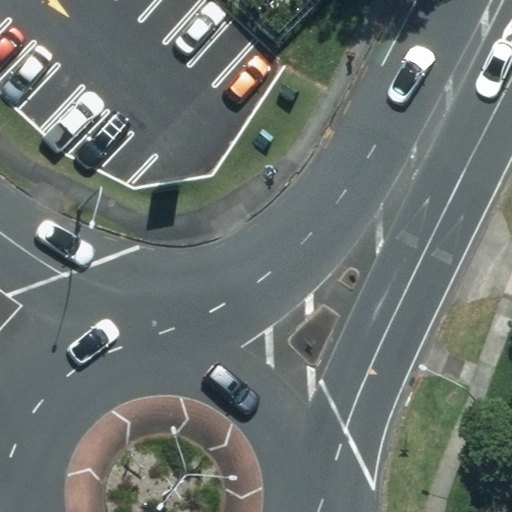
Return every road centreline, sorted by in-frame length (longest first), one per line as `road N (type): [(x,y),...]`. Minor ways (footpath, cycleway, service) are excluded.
road 1 (secondary): [(417,156),(330,464)]
road 2 (secondary): [(218,339),(417,156)]
road 3 (secondary): [(4,450),(38,388),(84,351),(161,330)]
road 4 (secondary): [(0,243),(161,330)]
road 5 (secondary): [(218,339),(265,363),(305,405),(330,464)]
road 6 (secondary): [(417,156),(494,0)]
